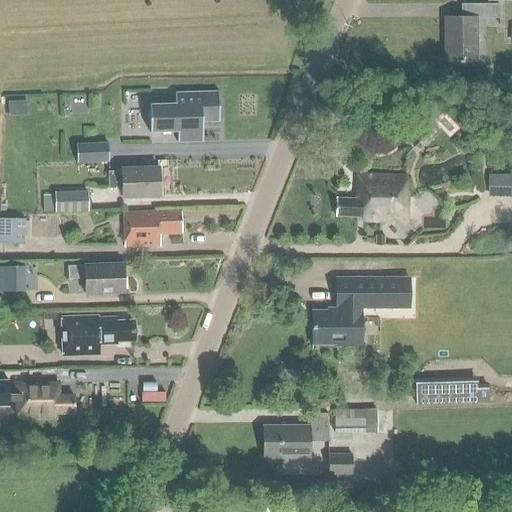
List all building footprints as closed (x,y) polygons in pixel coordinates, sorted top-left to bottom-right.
[(461,5),(462,18),(444,18),(444,63),(475,63),(475,19),(500,18),(500,5),(461,5)] [(174,92),(174,103),(148,104),(149,133),(176,132),(177,143),(202,143),(201,123),(218,122),(218,91),(174,92)] [(108,161),(107,143),(75,145),(76,163),(108,161)] [(107,172),(108,177),(108,188),(122,187),(123,197),(158,195),(157,167),(120,168),(121,171),(107,172)] [(355,175),(354,177),(354,199),(335,199),(335,217),(361,217),(361,223),(406,224),(406,194),(403,193),(403,176),(355,175)] [(511,180),(500,181),(501,203),(511,202),(511,180)] [(55,192),(55,211),(88,210),(87,191),(55,192)] [(157,246),(157,234),(181,233),(180,212),(157,212),(157,211),(123,212),(124,247),(157,246)] [(0,243),(23,244),(24,219),(0,218),(0,243)] [(376,247),(385,247),(385,237),(376,237),(376,247)] [(123,293),(122,263),(84,264),(84,266),(68,267),(68,279),(85,278),(85,295),(123,293)] [(3,267),(4,292),(25,292),(24,267),(3,267)] [(362,347),(362,308),(365,308),(366,279),(336,279),(336,308),(327,308),(327,312),(310,312),(310,356),(312,356),(312,344),(335,344),(335,347),(362,347)] [(60,320),(62,357),(84,356),(83,346),(107,344),(107,342),(133,341),(132,321),(114,322),(114,318),(96,319),(96,317),(60,320)] [(74,412),(73,396),(58,396),(57,383),(16,384),(5,385),(5,374),(0,374),(0,407),(6,407),(6,404),(16,404),(16,417),(54,416),(54,412),(74,412)] [(476,387),(415,388),(415,405),(476,404),(476,387)] [(377,410),(333,410),(333,433),(377,433),(377,410)] [(263,457),(307,457),(307,441),(327,441),(327,414),(307,414),(307,425),(263,425),(263,457)] [(327,475),(350,475),(350,455),(327,455),(327,475)]
